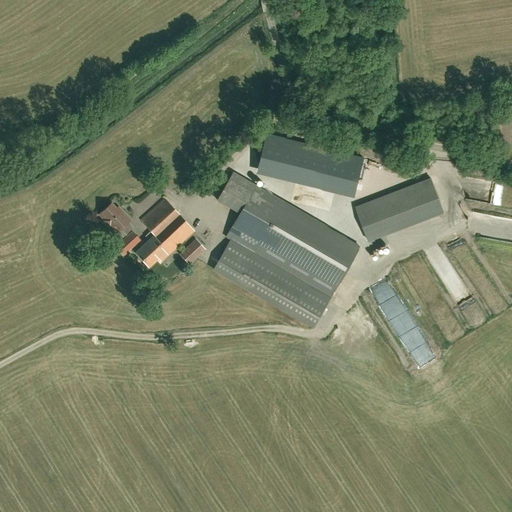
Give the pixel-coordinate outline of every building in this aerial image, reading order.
[(313,329),(359,248),(232,172),(216,201),(238,214),(234,221),(235,221),(226,238),(229,240),(212,270),(313,329)] [(334,185),(327,190),(337,203),(343,198),(334,185)] [(164,199),(141,220),(150,231),(145,236),(149,240),(135,253),(148,267),(157,259),(160,263),(193,231),(164,199)] [(370,241),(447,214),(441,199),(365,225),(370,241)] [(125,225),(128,222),(130,220),(121,211),(119,212),(111,203),(99,214),(100,215),(101,213),(105,217),(102,221),(109,228),(110,226),(121,238),(129,230),(125,225)] [(374,204),(359,209),(365,226),(380,221),(374,204)] [(483,220),(473,224),(475,229),(485,225),(483,220)] [(133,231),(124,239),(132,247),(141,239),(133,231)] [(205,250),(196,240),(180,254),(189,264),(205,250)] [(481,291),(497,318),(509,311),(493,284),(481,291)]
